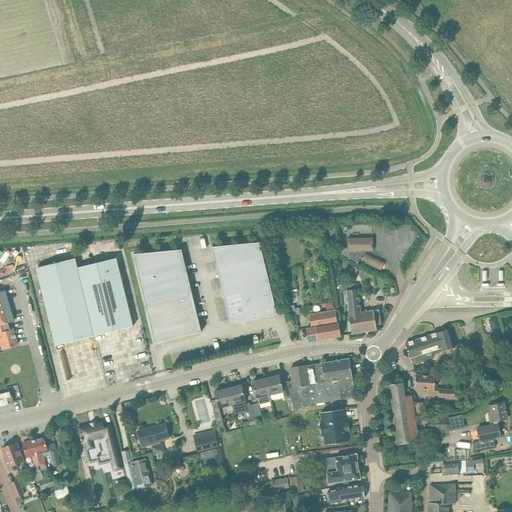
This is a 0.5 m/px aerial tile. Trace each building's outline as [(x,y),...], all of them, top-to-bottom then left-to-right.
[(373,237),(347,238),(347,231),(338,232),(339,252),(343,252),(343,243),(347,242),(348,244),(348,252),(373,251),(373,237)] [(277,314),(260,242),(212,247),(231,325),(277,314)] [(155,343),(201,332),(181,249),(133,254),(155,343)] [(385,261),(365,252),(361,261),(381,271),(385,261)] [(37,268),(53,336),(55,345),(133,326),(117,258),(78,267),(75,258),(37,268)] [(358,284),(339,286),(340,292),(347,291),(349,314),(352,334),(377,330),(376,325),(381,324),(379,309),(369,310),(367,311),(367,312),(361,313),(359,288),(358,288),(358,284)] [(17,345),(12,329),(8,330),(6,323),(14,321),(5,289),(0,290),(0,344),(1,350),(17,345)] [(306,327),(308,341),(327,338),(333,337),(341,335),(338,322),(337,322),(334,311),(309,314),(311,326),(306,327)] [(436,333),(426,336),(431,352),(433,357),(434,354),(454,347),(451,338),(448,329),(436,333)] [(426,336),(405,343),(410,359),(410,358),(412,365),(427,360),(433,358),(433,357),(431,352),(426,336)] [(473,355),(476,365),(494,360),(491,350),(473,355)] [(290,395),(293,407),(294,410),(297,407),(302,406),(303,406),(356,397),(352,378),(353,378),(349,358),(311,365),(312,367),(307,368),(307,366),(290,368),(292,381),(287,382),(290,395)] [(438,397),(454,398),(455,390),(435,388),(436,372),(428,371),(427,375),(416,375),(415,388),(427,389),(426,393),(439,394),(438,397)] [(279,375),(266,378),(270,395),(283,392),(279,375)] [(252,405),(255,417),(261,415),(259,404),(272,401),(271,400),(266,378),(252,381),(257,398),(258,403),(252,405)] [(405,396),(403,382),(385,385),(393,438),(387,439),(389,446),(418,442),(411,395),(405,396)] [(241,384),(228,388),(234,410),(235,414),(248,411),(250,418),(255,417),(252,405),(250,405),(250,402),(246,403),(241,384)] [(228,388),(215,391),(219,408),(226,406),(227,412),(234,410),(228,388)] [(0,405),(12,403),(9,391),(0,393),(0,405)] [(287,408),(293,407),(290,395),(284,396),(287,408)] [(426,402),(415,403),(416,414),(427,413),(426,402)] [(489,415),(491,425),(477,428),(480,441),(472,443),(474,451),(495,447),(493,439),(501,438),(497,421),(507,419),(504,403),(490,406),(492,415),(489,415)] [(321,435),(324,434),(326,445),(347,442),(343,409),(321,412),(322,422),(320,422),(321,435)] [(214,414),(217,426),(224,424),(221,412),(214,414)] [(429,432),(447,432),(447,416),(441,416),(429,416),(429,432)] [(89,426),(79,428),(83,442),(85,441),(88,450),(91,462),(100,459),(99,455),(108,452),(110,461),(112,460),(114,470),(122,468),(111,425),(103,427),(102,422),(97,423),(97,422),(88,424),(89,426)] [(137,431),(140,441),(142,447),(155,444),(155,442),(169,438),(165,424),(137,431)] [(219,447),(215,429),(193,435),(197,452),(219,447)] [(44,437),(33,440),(41,470),(47,469),(44,457),(49,456),(44,437)] [(33,440),(23,443),(27,458),(28,457),(29,462),(33,460),(36,471),(32,472),(35,483),(44,480),(41,469),(39,470),(38,466),(40,466),(33,440)] [(54,442),(48,444),(54,467),(60,465),(54,442)] [(5,460),(8,469),(9,472),(18,468),(16,464),(24,461),(17,443),(2,448),(6,459),(5,460)] [(220,448),(199,453),(200,460),(214,456),(217,465),(224,464),(220,448)] [(454,450),(455,459),(466,459),(465,450),(454,450)] [(357,454),(347,455),(325,458),(329,484),(360,479),(357,454)] [(473,464),(484,462),(482,455),(472,458),(473,464)] [(124,464),(131,491),(152,485),(145,458),(124,464)] [(465,460),(453,461),(443,461),(444,475),(459,474),(459,472),(466,472),(465,460)] [(301,475),(293,477),(289,478),(292,493),(304,491),(301,475)] [(57,485),(54,476),(39,482),(42,490),(57,485)] [(272,480),(273,490),(289,487),(288,478),(272,480)] [(18,479),(9,483),(15,498),(24,494),(18,479)] [(339,490),(328,492),(329,503),(355,499),(365,498),(363,484),(353,486),(338,488),(339,490)] [(428,511),(448,511),(448,503),(455,503),(454,492),(455,491),(454,485),(441,485),(431,485),(430,503),(429,503),(428,511)] [(67,487),(55,491),(58,499),(70,495),(67,487)] [(411,511),(412,502),(409,502),(410,493),(390,492),(387,511),(411,511)] [(290,511),(288,493),(279,494),(282,511),(290,511)]
